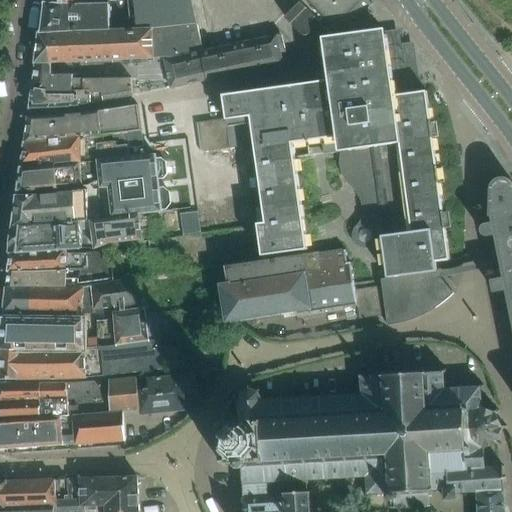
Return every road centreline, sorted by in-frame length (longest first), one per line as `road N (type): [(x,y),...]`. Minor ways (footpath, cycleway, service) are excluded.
road 1 (unclassified): [(0,189),(21,0)]
road 2 (secondary): [(406,0),(511,138)]
road 3 (secondary): [(511,101),(433,0)]
